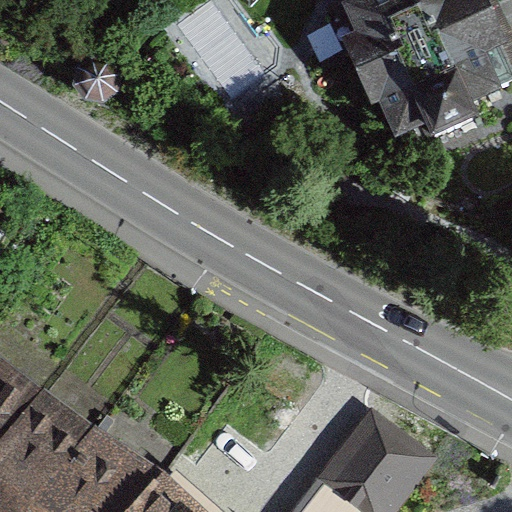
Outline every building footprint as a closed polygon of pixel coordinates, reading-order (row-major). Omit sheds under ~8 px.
[(366,0),(327,19),(345,57),(324,68),(349,121),(369,112),(390,158),(486,113),(467,74),(496,60),(468,0),(366,0)] [(0,457),(44,405),(0,371),(0,457)] [(139,511),(158,492),(44,405),(0,457),(0,511),(139,511)] [(390,511),(430,460),(375,419),(301,511),(390,511)] [(180,511),(158,492),(139,511),(180,511)]
